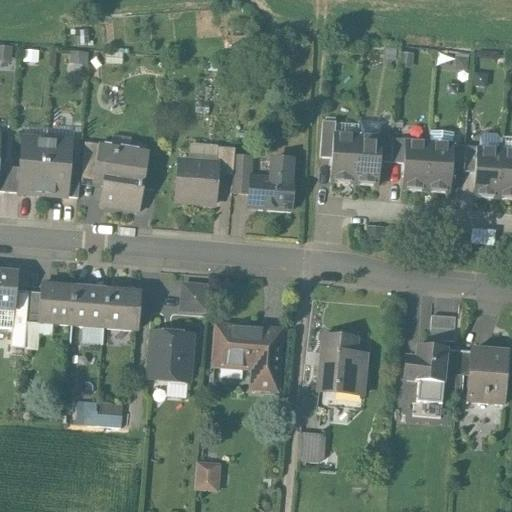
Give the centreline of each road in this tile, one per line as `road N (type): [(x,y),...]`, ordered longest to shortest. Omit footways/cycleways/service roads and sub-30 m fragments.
road 1 (residential): [(0,241),(315,263)]
road 2 (track): [(315,263),(287,511)]
road 3 (residential): [(315,263),(327,222),(341,211),(511,226)]
road 4 (residential): [(315,263),(511,286)]
